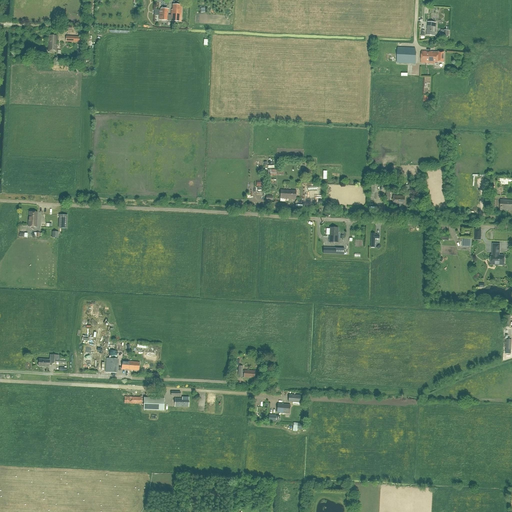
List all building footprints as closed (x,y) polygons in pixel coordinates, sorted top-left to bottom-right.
[(168,17),(171,18),(171,21),(181,22),(182,5),(173,5),(172,10),(171,10),(171,16),(168,16),(168,17)] [(168,21),(168,17),(168,16),(168,9),(161,9),(160,15),(159,15),(159,20),(168,21)] [(435,36),(436,23),(428,22),(426,35),(435,36)] [(56,52),(57,36),(49,36),(48,52),(56,52)] [(416,64),(416,54),(415,49),(398,48),(397,63),(416,64)] [(421,63),(438,64),(438,62),(444,62),(444,52),(438,52),(429,52),(429,53),(426,53),(427,52),(421,51),(421,63)] [(334,170),(328,169),(326,177),(333,178),(334,170)] [(295,199),(296,191),(280,190),(280,198),(288,199),(295,199)] [(404,204),(404,196),(393,196),(392,204),(395,204),(395,203),(396,203),(396,204),(404,204)] [(511,200),(501,200),(500,210),(508,211),(511,211),(511,209),(511,208),(511,200)] [(37,227),(37,212),(29,212),(28,227),(37,227)] [(59,215),(59,228),(67,229),(67,216),(59,215)] [(338,243),(338,235),(337,235),(338,228),(330,228),(329,235),(329,242),(338,243)] [(504,265),(504,256),(499,256),(500,244),(493,244),(492,255),(491,255),(491,265),(504,265)] [(66,361),(59,361),(59,355),(50,355),(49,360),(39,360),(39,362),(38,363),(38,365),(39,366),(38,367),(49,367),(49,365),(51,365),(52,363),(55,364),(55,363),(66,363),(66,361)] [(106,372),(116,373),(117,359),(107,358),(106,372)] [(139,371),(139,363),(122,361),(122,369),(125,369),(132,370),(134,370),(139,371)] [(188,407),(189,397),(182,397),(182,399),(175,398),(174,407),(188,407)] [(164,411),(164,398),(144,398),(144,410),(164,411)] [(289,414),(290,405),(277,404),(277,413),(289,414)]
